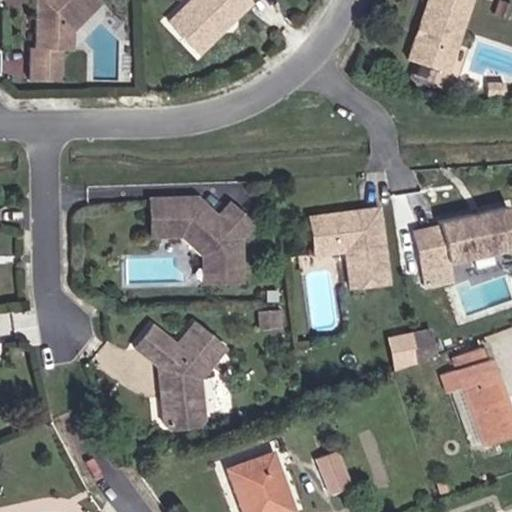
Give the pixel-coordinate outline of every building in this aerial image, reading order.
[(35,0),(35,48),(31,48),(29,78),(65,80),(64,49),(75,49),(74,27),(103,0),(35,0)] [(190,0),(170,20),(202,53),(250,0),(190,0)] [(479,0),(429,0),(410,57),(452,74),(479,0)] [(200,192),(151,194),(152,239),(186,237),(205,254),(206,286),(246,283),(243,236),(257,227),(229,201),(213,213),(200,192)] [(511,207),(413,229),(424,290),(452,284),(451,264),(511,249),(511,207)] [(383,208),(312,214),(317,253),(334,251),(341,263),(347,289),(394,284),(383,208)] [(176,343),(154,322),(134,350),(159,369),(164,427),(171,430),(199,426),(207,420),(204,380),(228,349),(195,321),(176,343)] [(432,326),(386,331),(391,364),(436,358),(432,326)] [(458,371),(439,376),(444,396),(463,390),(485,447),(511,437),(511,404),(495,357),(487,359),(483,347),(452,358),(458,371)] [(313,455),(326,488),(349,479),(336,446),(313,455)] [(278,451),(227,465),(243,511),(287,511),(297,508),(278,451)]
